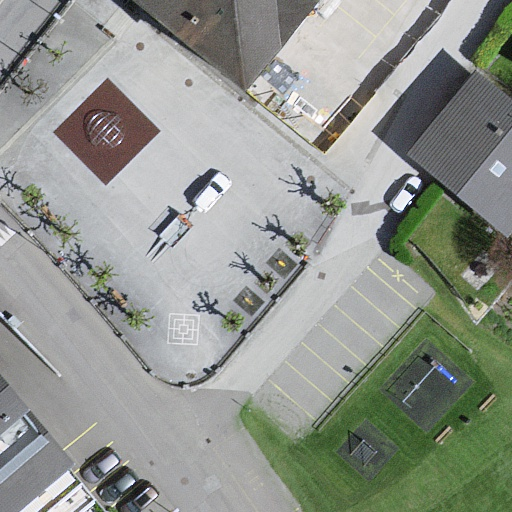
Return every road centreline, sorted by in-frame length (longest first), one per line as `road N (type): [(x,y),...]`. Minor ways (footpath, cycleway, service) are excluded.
road 1 (residential): [(421,169),(173,459)]
road 2 (residential): [(0,247),(173,459)]
